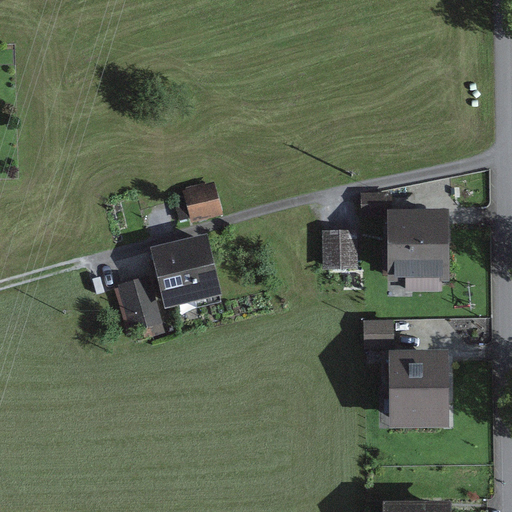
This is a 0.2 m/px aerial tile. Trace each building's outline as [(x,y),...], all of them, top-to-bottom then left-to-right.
[(214,184),(184,191),(191,221),(221,213),(214,184)] [(383,192),(361,192),(362,216),(382,215),(383,192)] [(449,279),(448,208),(387,209),(388,280),(406,279),(406,291),(443,291),(442,279),(449,279)] [(358,230),(322,230),(323,268),(359,267),(358,230)] [(218,291),(205,238),(156,249),(168,302),(218,291)] [(119,287),(114,288),(126,332),(163,322),(149,276),(118,284),(119,287)] [(393,320),(363,320),(365,348),(394,347),(393,320)] [(451,424),(449,348),(390,348),(390,426),(451,424)] [(386,511),(451,511),(451,502),(387,503),(386,511)]
